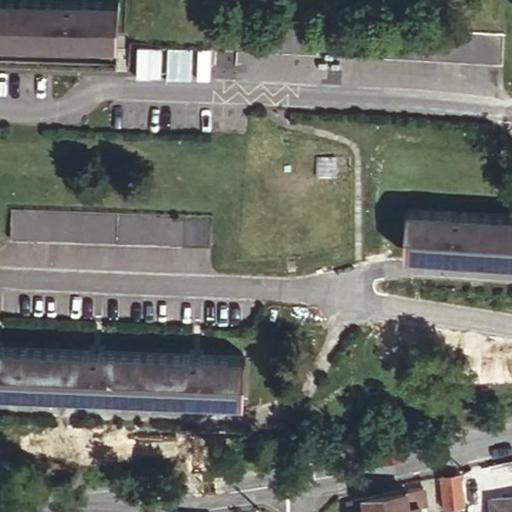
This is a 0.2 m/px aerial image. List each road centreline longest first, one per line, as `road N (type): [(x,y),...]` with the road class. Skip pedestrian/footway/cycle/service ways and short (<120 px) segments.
road 1 (residential): [(0,106),(64,107),(93,86),(511,110)]
road 2 (residential): [(511,329),(371,306),(348,292),(393,265),(511,272)]
road 3 (residential): [(45,511),(299,483)]
road 4 (residential): [(299,483),(511,440)]
